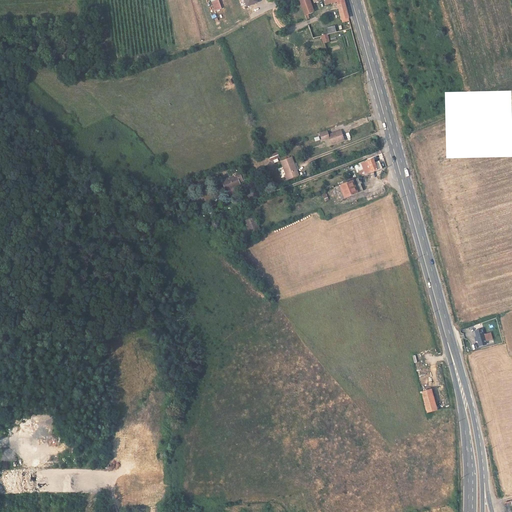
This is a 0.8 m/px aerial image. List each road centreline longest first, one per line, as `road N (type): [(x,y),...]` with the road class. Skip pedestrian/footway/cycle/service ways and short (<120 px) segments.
road 1 (primary): [(445,330),(353,0)]
road 2 (track): [(0,47),(116,71),(246,20)]
road 3 (primary): [(445,330),(467,453),(467,511)]
road 4 (primary): [(482,485),(474,419),(445,330)]
